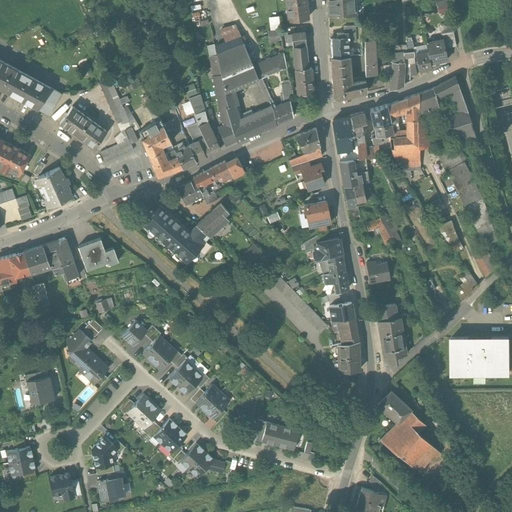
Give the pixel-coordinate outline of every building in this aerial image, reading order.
[(305,0),(285,0),(288,21),(308,19),(305,0)] [(327,0),(328,16),(356,15),(354,0),(327,0)] [(278,17),(268,19),(270,32),(273,32),(278,31),(280,30),(278,17)] [(235,26),(219,30),(223,44),(214,47),(217,55),(244,44),(235,26)] [(304,32),(291,33),(295,70),(307,69),(307,68),(305,47),(306,47),(304,32)] [(453,32),(441,34),(442,39),(443,39),(445,48),(456,46),(453,32)] [(344,34),(337,35),(337,38),(330,38),(331,57),(349,56),(348,43),(356,42),(355,33),(344,34)] [(442,39),(426,43),(427,51),(430,63),(447,60),(445,48),(443,39),(442,39)] [(367,40),(364,41),(365,76),(377,75),(375,40),(373,40),(367,40)] [(244,44),(217,55),(221,75),(225,93),(234,91),(262,79),(274,73),(269,60),(253,67),(244,44)] [(400,45),(400,47),(394,48),(391,48),(392,62),(403,62),(403,59),(414,57),(413,51),(406,52),(406,47),(406,45),(400,45)] [(427,51),(415,54),(418,71),(431,69),(430,63),(427,51)] [(284,54),(269,60),(274,73),(278,71),(286,69),(284,54)] [(349,56),(331,57),(334,96),(337,99),(366,93),(366,81),(352,84),(350,56),(349,56)] [(19,71),(0,60),(0,89),(7,93),(19,71)] [(404,70),(403,62),(392,62),(392,65),(392,68),(391,80),(389,90),(390,90),(403,87),(404,70)] [(392,65),(384,65),(385,78),(391,80),(392,68),(392,65)] [(307,69),(295,70),(297,95),(313,93),(311,68),(307,68),(307,69)] [(50,88),(19,71),(7,93),(38,110),(50,88)] [(222,126),(217,128),(225,147),(237,142),(230,129),(226,107),(228,107),(225,93),(221,75),(213,77),(222,126)] [(455,77),(434,88),(436,98),(453,91),(457,102),(454,103),(459,114),(467,111),(455,77)] [(110,80),(100,85),(114,116),(124,111),(110,80)] [(289,83),(280,85),(284,103),(289,101),(288,96),(292,96),(291,88),(289,83)] [(187,97),(196,94),(193,84),(183,86),(187,97)] [(50,88),(38,110),(50,116),(62,94),(50,88)] [(434,88),(419,94),(419,117),(430,114),(439,111),(436,98),(434,88)] [(234,91),(225,93),(228,107),(234,105),(237,105),(234,91)] [(419,93),(406,98),(406,111),(406,120),(407,120),(419,120),(419,117),(419,94),(419,93)] [(406,98),(387,105),(391,122),(397,121),(396,114),(406,111),(406,98)] [(284,103),(275,107),(272,101),(269,102),(271,107),(271,108),(272,108),(273,110),(275,125),(293,117),(289,101),(284,103)] [(271,107),(238,120),(234,105),(228,107),(226,107),(230,129),(237,142),(275,125),(273,110),(272,108),(271,108),(271,107)] [(387,105),(370,110),(373,125),(391,122),(387,105)] [(89,119),(73,107),(61,124),(70,130),(69,131),(77,137),(89,119)] [(209,110),(204,111),(207,122),(212,120),(209,110)] [(124,111),(114,116),(121,131),(124,130),(131,127),(129,121),(124,111)] [(204,111),(194,115),(197,124),(198,126),(207,122),(204,111)] [(439,111),(430,114),(432,120),(433,120),(434,123),(441,121),(439,111)] [(459,114),(443,119),(450,138),(458,135),(474,130),(467,111),(459,114)] [(363,112),(350,116),(350,117),(353,135),(354,135),(356,135),(356,141),(356,142),(364,141),(363,134),(363,133),(362,126),(364,125),(363,122),(366,121),(363,112)] [(350,117),(333,121),(337,150),(346,150),(344,137),(353,135),(350,117)] [(140,128),(134,118),(129,121),(131,127),(132,126),(133,131),(140,128)] [(106,131),(89,119),(77,137),(84,142),(85,141),(94,148),(106,131)] [(424,121),(419,122),(419,120),(407,120),(406,137),(407,137),(408,148),(419,147),(429,147),(424,121)] [(182,146),(171,121),(162,125),(170,143),(174,150),(182,146)] [(162,146),(170,143),(162,125),(157,127),(155,122),(146,128),(149,133),(141,138),(140,138),(156,177),(182,168),(176,156),(167,159),(162,146)] [(216,143),(207,122),(198,126),(203,138),(204,138),(208,147),(216,143)] [(391,122),(373,125),(375,135),(371,136),(373,144),(382,142),(381,136),(390,135),(393,134),(391,122)] [(203,138),(198,126),(197,124),(188,127),(195,142),(189,145),(192,152),(191,153),(196,161),(220,150),(216,143),(208,147),(204,138),(203,138)] [(131,127),(124,130),(128,139),(130,143),(138,140),(133,131),(132,126),(131,127)] [(146,128),(139,132),(141,138),(149,133),(146,128)] [(315,128),(296,136),(302,152),(305,151),(307,154),(314,151),(313,148),(319,146),(316,129),(315,128)] [(124,130),(121,131),(121,133),(115,139),(118,144),(128,139),(124,130)] [(458,135),(450,138),(453,149),(454,149),(461,145),(458,135)] [(406,137),(393,138),(393,149),(408,148),(407,137),(406,137)] [(118,144),(100,152),(105,163),(133,150),(130,143),(128,139),(118,144)] [(6,142),(1,140),(0,141),(0,168),(9,174),(10,171),(19,175),(29,155),(24,152),(24,151),(18,148),(18,147),(13,145),(6,142)] [(353,148),(350,149),(351,159),(352,159),(358,159),(356,142),(356,141),(353,141),(353,148)] [(364,141),(356,142),(358,159),(365,158),(365,148),(364,141)] [(182,146),(174,150),(176,156),(182,168),(196,161),(191,153),(192,152),(189,145),(184,147),(183,146),(182,146)] [(307,154),(295,158),(292,152),(286,155),(291,167),(308,162),(308,161),(322,157),(319,146),(313,148),(314,151),(307,154)] [(378,146),(369,147),(369,151),(372,151),(372,157),(380,156),(378,146)] [(408,148),(393,149),(391,149),(395,159),(397,163),(400,170),(420,170),(419,147),(408,148)] [(453,149),(439,157),(446,171),(461,164),(454,149),(453,149)] [(392,150),(384,151),(386,160),(395,159),(392,150)] [(356,175),(352,159),(351,159),(339,160),(343,186),(353,185),(362,183),(360,174),(356,175)] [(224,161),(210,169),(215,178),(217,177),(219,182),(231,176),(224,161)] [(308,162),(291,167),(294,174),(300,172),(300,171),(310,167),(308,161),(308,162)] [(40,162),(34,172),(39,175),(45,165),(40,162)] [(461,164),(446,171),(456,190),(473,181),(464,162),(461,164)] [(246,163),(235,168),(240,180),(251,175),(246,163)] [(310,167),(300,171),(300,172),(307,190),(325,184),(321,174),(324,173),(321,163),(310,167)] [(59,168),(37,178),(41,185),(38,187),(43,200),(46,198),(50,206),(56,203),(72,196),(69,190),(70,189),(67,184),(69,184),(67,178),(65,179),(63,174),(62,174),(59,168)] [(210,169),(193,177),(194,180),(197,188),(203,197),(204,199),(209,197),(205,189),(207,188),(205,184),(215,178),(210,169)] [(456,190),(446,171),(437,176),(448,196),(457,191),(456,190)] [(367,172),(360,173),(360,174),(362,183),(368,181),(367,172)] [(25,174),(18,184),(23,188),(30,178),(25,174)] [(194,180),(177,188),(185,204),(203,197),(197,188),(194,180)] [(368,181),(362,183),(366,200),(372,199),(368,181)] [(483,199),(473,181),(456,190),(457,191),(466,208),(483,199)] [(362,183),(353,185),(357,207),(362,206),(361,201),(366,200),(362,183)] [(357,207),(353,185),(343,186),(347,209),(357,207)] [(11,188),(0,192),(0,203),(14,199),(11,188)] [(235,192),(229,197),(235,203),(240,198),(235,192)] [(497,240),(483,199),(466,208),(486,246),(497,240)] [(316,202),(298,206),(300,214),(306,213),(306,212),(317,209),(316,202)] [(50,206),(46,208),(48,214),(59,209),(56,203),(50,206)] [(221,204),(197,226),(208,237),(227,220),(224,217),(228,213),(221,204)] [(263,205),(257,209),(262,216),(268,213),(263,205)] [(174,219),(160,206),(154,212),(151,213),(149,215),(149,218),(144,224),(186,261),(190,257),(192,254),(195,254),(197,252),(197,250),(205,240),(208,237),(197,226),(190,233),(180,224),(181,223),(175,218),(174,219)] [(357,207),(347,209),(349,219),(359,217),(357,207)] [(317,209),(306,212),(306,213),(309,227),(329,223),(328,217),(329,217),(328,212),(327,212),(326,208),(317,209)] [(397,244),(383,218),(366,223),(368,231),(378,228),(387,248),(397,244)] [(317,236),(305,242),(307,249),(314,248),(313,245),(320,244),(319,241),(322,241),(321,235),(317,236)] [(73,261),(64,238),(58,240),(62,250),(59,251),(62,257),(50,261),(53,269),(73,261)] [(322,241),(319,241),(320,244),(313,245),(314,248),(316,261),(318,260),(329,256),(342,253),(340,246),(339,246),(338,238),(322,241)] [(99,239),(77,247),(86,270),(107,262),(108,265),(117,261),(112,248),(103,252),(99,239)] [(58,240),(42,245),(49,262),(50,261),(62,257),(59,251),(62,250),(58,240)] [(205,240),(197,250),(197,252),(195,254),(192,254),(190,257),(198,264),(213,247),(205,240)] [(42,246),(24,251),(23,251),(30,273),(51,266),(49,262),(42,245),(42,246)] [(254,246),(244,256),(251,263),(261,253),(254,246)] [(342,253),(329,256),(318,260),(320,263),(327,262),(329,271),(329,274),(345,271),(342,253)] [(15,254),(0,258),(0,281),(2,289),(3,289),(5,297),(10,296),(9,293),(12,292),(8,279),(26,274),(22,262),(17,263),(15,254)] [(490,254),(476,260),(485,277),(497,268),(490,254)] [(73,261),(53,269),(55,274),(62,272),(65,279),(78,274),(73,261)] [(386,263),(376,265),(376,262),(366,264),(370,283),(380,281),(379,280),(389,278),(387,263),(386,263)] [(244,276),(233,266),(228,271),(236,278),(244,276)] [(288,287),(271,269),(264,276),(281,294),(288,287)] [(329,274),(324,275),(326,284),(334,283),(336,293),(348,288),(345,272),(345,271),(329,274)] [(477,284),(468,271),(462,275),(471,287),(477,284)] [(299,286),(294,279),(287,284),(291,290),(299,286)] [(44,284),(37,286),(35,280),(32,281),(34,287),(28,288),(33,305),(41,303),(42,308),(45,307),(49,306),(44,284)] [(291,290),(288,287),(281,294),(319,334),(327,327),(291,290)] [(306,294),(301,288),(296,293),(300,298),(306,294)] [(139,295),(118,300),(120,306),(140,301),(139,295)] [(114,297),(101,302),(100,299),(95,301),(96,303),(95,304),(98,313),(107,309),(118,308),(114,297)] [(337,320),(354,317),(351,303),(329,306),(332,321),(337,320)] [(111,317),(106,312),(101,318),(106,323),(111,317)] [(337,320),(337,321),(330,322),(332,329),(334,332),(339,331),(340,340),(341,340),(342,344),(358,341),(354,317),(337,320)] [(400,317),(377,321),(384,365),(398,362),(397,356),(406,355),(400,317)] [(102,328),(93,319),(89,324),(98,332),(102,328)] [(146,331),(135,320),(121,335),(133,345),(144,334),(146,331)] [(98,332),(89,324),(85,328),(94,337),(98,332)] [(146,331),(144,334),(148,338),(156,329),(152,325),(146,331)] [(156,329),(148,338),(152,342),(159,335),(160,333),(156,329)] [(91,341),(79,330),(68,342),(71,359),(80,367),(93,354),(85,348),(91,341)] [(210,334),(204,342),(210,347),(216,340),(210,334)] [(152,342),(142,353),(149,359),(148,360),(150,362),(167,343),(159,335),(152,342)] [(451,338),(452,373),(464,373),(464,370),(467,370),(467,373),(493,373),(493,370),(496,370),(496,373),(509,373),(509,337),(492,337),(492,339),(483,339),(483,338),(477,338),(477,339),(468,339),(468,338),(451,338)] [(342,344),(338,345),(338,371),(358,371),(358,341),(342,344)] [(167,343),(150,362),(152,364),(153,363),(160,369),(169,360),(176,351),(167,343)] [(176,351),(169,360),(173,364),(181,355),(177,351),(176,351)] [(181,355),(173,364),(177,368),(185,360),(187,357),(183,353),(181,355)] [(80,367),(79,369),(93,382),(94,383),(102,374),(108,368),(93,354),(80,367)] [(177,368),(169,377),(171,379),(170,380),(175,384),(175,383),(177,385),(194,368),(185,360),(177,368)] [(245,365),(241,361),(235,367),(240,371),(245,365)] [(245,365),(240,371),(243,374),(248,368),(245,365)] [(194,368),(177,385),(180,387),(179,388),(183,392),(184,391),(186,393),(195,384),(202,376),(194,368)] [(102,374),(94,383),(93,382),(92,384),(98,389),(107,379),(102,374)] [(202,376),(195,384),(199,388),(209,378),(204,374),(202,376)] [(50,376),(26,381),(31,403),(54,398),(50,376)] [(204,392),(195,402),(202,408),(201,409),(203,411),(220,392),(211,384),(204,392)] [(200,388),(190,398),(194,402),(195,402),(204,392),(200,388)] [(411,410),(391,391),(377,405),(396,423),(398,424),(410,411),(411,410)] [(220,392),(203,411),(205,413),(206,412),(213,418),(221,409),(229,400),(220,392)] [(134,403),(126,412),(135,420),(152,402),(150,400),(149,400),(143,394),(134,403)] [(130,399),(120,410),(124,414),(126,412),(134,403),(130,399)] [(152,402),(135,420),(144,428),(152,420),(160,410),(154,404),(152,402)] [(213,418),(212,419),(216,423),(226,413),(221,409),(213,418)] [(410,411),(398,424),(396,423),(379,440),(397,454),(397,453),(411,465),(430,443),(417,430),(424,423),(410,411)] [(171,421),(169,419),(160,428),(153,436),(162,444),(178,427),(176,425),(176,424),(172,420),(171,421)] [(261,420),(256,419),(252,430),(258,432),(261,420)] [(144,428),(142,430),(146,434),(156,424),(152,420),(144,428)] [(280,425),(261,420),(258,432),(256,440),(274,445),(280,425)] [(156,424),(146,434),(151,438),(153,436),(160,428),(156,424)] [(298,430),(280,425),(274,445),(293,450),(298,430)] [(178,427),(162,444),(170,452),(178,444),(187,435),(184,433),(185,432),(181,428),(180,429),(178,427)] [(112,443),(104,436),(92,449),(111,455),(117,448),(112,443)] [(23,437),(12,440),(13,446),(17,445),(18,449),(25,447),(23,437)] [(125,447),(116,439),(112,443),(117,448),(120,451),(125,447)] [(307,442),(304,453),(309,454),(312,444),(307,442)] [(185,454),(179,461),(188,469),(204,451),(202,449),(203,449),(199,445),(198,445),(195,443),(185,454)] [(170,452),(168,455),(173,459),(181,450),(182,448),(178,444),(170,452)] [(18,449),(6,451),(8,463),(32,458),(31,455),(32,455),(31,449),(30,450),(29,446),(25,447),(18,449)] [(111,455),(92,449),(95,467),(112,464),(113,463),(111,455)] [(181,450),(173,459),(177,463),(179,461),(185,454),(181,450)] [(206,453),(204,451),(188,469),(197,477),(205,468),(222,472),(225,463),(213,459),(211,457),(207,453),(206,453)] [(32,458),(8,463),(11,475),(22,472),(34,470),(34,467),(35,467),(33,461),(32,461),(32,458)] [(231,462),(225,461),(225,463),(222,472),(228,474),(231,462)] [(112,464),(95,467),(97,475),(106,473),(114,471),(112,464)] [(34,470),(22,472),(24,478),(35,476),(34,470)] [(114,471),(106,473),(108,479),(121,477),(124,476),(123,470),(114,471)] [(69,473),(49,477),(53,495),(63,493),(64,498),(74,496),(70,481),(69,473)] [(381,483),(372,476),(369,481),(377,488),(381,483)] [(108,479),(98,481),(101,498),(109,496),(109,499),(116,497),(116,495),(124,494),(121,477),(108,479)] [(78,479),(70,481),(74,496),(81,495),(78,479)] [(381,511),(386,495),(361,488),(356,506),(353,507),(351,511),(373,511),(381,511)]
